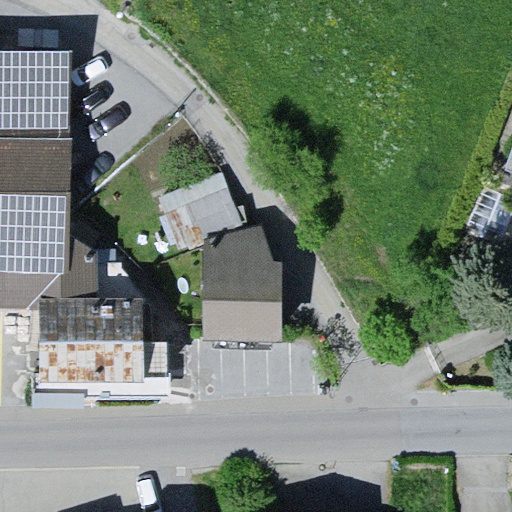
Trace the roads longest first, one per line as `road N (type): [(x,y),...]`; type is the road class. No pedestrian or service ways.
road 1 (residential): [(50,0),(101,26),(201,109),(262,199),(383,421)]
road 2 (residential): [(0,437),(383,421)]
road 3 (residential): [(383,421),(511,419)]
